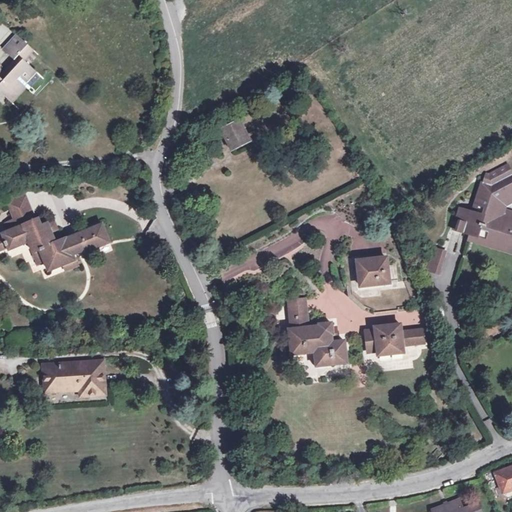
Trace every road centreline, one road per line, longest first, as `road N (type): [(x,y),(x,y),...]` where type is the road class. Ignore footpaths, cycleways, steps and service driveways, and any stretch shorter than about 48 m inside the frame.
road 1 (residential): [(228,499),(216,349),(161,215),(158,158),(177,60),(160,0)]
road 2 (tertiary): [(511,445),(431,479),(228,499)]
